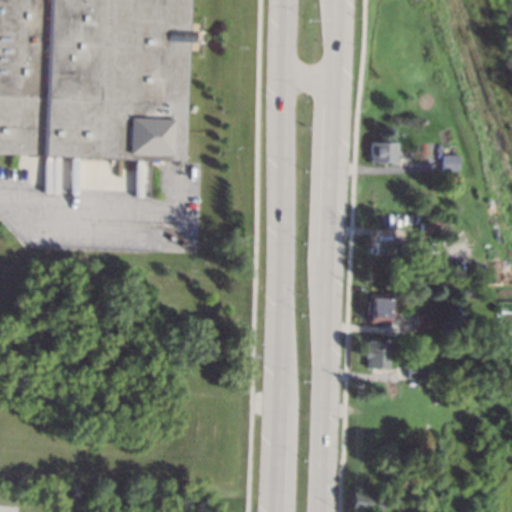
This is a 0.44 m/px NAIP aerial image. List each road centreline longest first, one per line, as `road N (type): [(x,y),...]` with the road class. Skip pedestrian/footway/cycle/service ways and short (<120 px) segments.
road 1 (primary): [(288,0),(273,511)]
road 2 (primary): [(319,511),(329,257)]
road 3 (primary): [(329,257),(336,79)]
